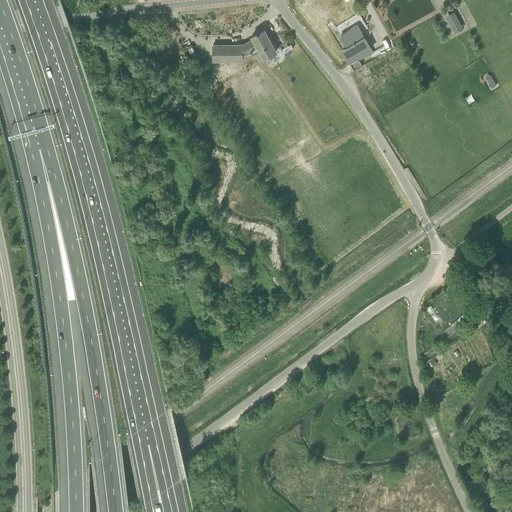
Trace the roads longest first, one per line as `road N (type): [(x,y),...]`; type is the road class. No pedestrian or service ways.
road 1 (motorway): [(141,421),(105,245),(25,0)]
road 2 (unclassified): [(102,511),(376,306),(420,282)]
road 3 (motorway): [(47,148),(83,298),(116,511)]
road 4 (motorway): [(47,148),(76,511)]
road 5 (unclassified): [(420,282),(436,254),(428,227),(351,97),(274,0)]
road 6 (secondary): [(28,511),(16,323),(0,237)]
road 7 (unclassified): [(468,511),(416,379),(411,318),(420,282)]
road 8 (secondary): [(0,296),(19,511)]
road 9 (motorway): [(0,3),(47,148)]
road 10 (residential): [(128,13),(249,0)]
